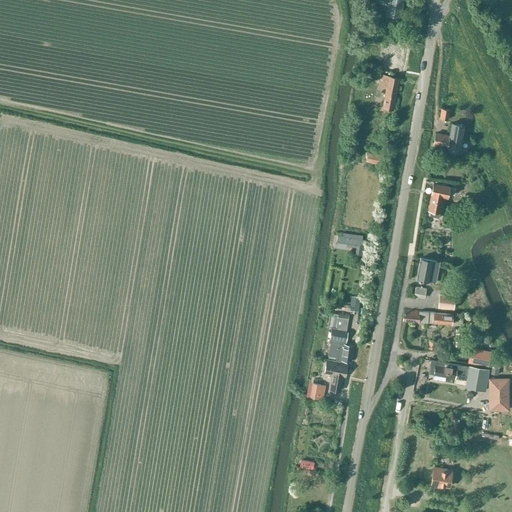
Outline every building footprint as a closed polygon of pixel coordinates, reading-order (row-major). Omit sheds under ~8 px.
[(380,63),(401,67),(405,42),(402,42),(401,37),(394,39),(393,35),(378,40),(379,44),(374,45),(377,61),(380,61),(380,63)] [(385,92),(396,94),(398,78),(382,75),(380,87),(386,88),(385,92)] [(393,110),(396,94),(385,92),(382,108),(393,110)] [(449,109),(446,109),(441,109),(440,119),(448,119),(449,109)] [(459,150),(464,125),(452,123),(449,136),(435,133),(433,144),(447,146),(447,148),(459,150)] [(379,165),(380,161),(381,156),(368,153),(366,162),(379,165)] [(449,186),(433,184),(428,210),(430,211),(429,216),(438,217),(442,197),(447,198),(448,193),(454,194),(455,187),(449,186)] [(470,213),(457,215),(459,222),(471,220),(470,213)] [(348,237),(346,246),(356,248),(355,255),(363,256),(365,240),(348,237)] [(416,279),(428,281),(435,283),(437,272),(435,272),(436,261),(420,258),(420,263),(416,279)] [(424,299),(425,294),(426,289),(416,287),(414,297),(424,299)] [(438,307),(453,309),(454,295),(439,294),(438,307)] [(433,313),(428,312),(419,311),(419,312),(404,311),(403,321),(419,321),(419,322),(428,322),(432,323),(452,325),(452,314),(433,313)] [(330,324),(329,326),(336,327),(337,317),(348,319),(348,318),(348,315),(338,314),(332,313),(331,318),(330,318),(330,324)] [(347,336),(347,333),(331,330),(329,342),(339,344),(335,362),(347,364),(347,362),(351,362),(353,346),(345,345),(347,336)] [(468,363),(488,367),(490,351),(470,348),(468,363)] [(431,360),(429,374),(433,374),(433,375),(455,379),(455,378),(456,375),(456,371),(462,372),(467,373),(466,380),(466,381),(465,387),(474,389),(484,391),(485,386),(488,370),(488,369),(478,368),(468,366),(431,360)] [(347,364),(335,362),(326,361),(323,373),(332,374),(329,389),(340,391),(343,376),(345,377),(347,364)] [(492,363),(490,374),(497,375),(499,364),(492,363)] [(509,378),(488,378),(488,411),(509,411),(509,378)] [(325,385),(316,384),(313,383),(311,393),(310,398),(323,400),(325,385)] [(313,410),(312,421),(330,422),(331,412),(313,410)] [(312,469),(313,466),(313,462),(301,460),(300,467),(312,469)] [(434,468),(431,483),(448,486),(451,472),(442,471),(442,469),(434,468)]
